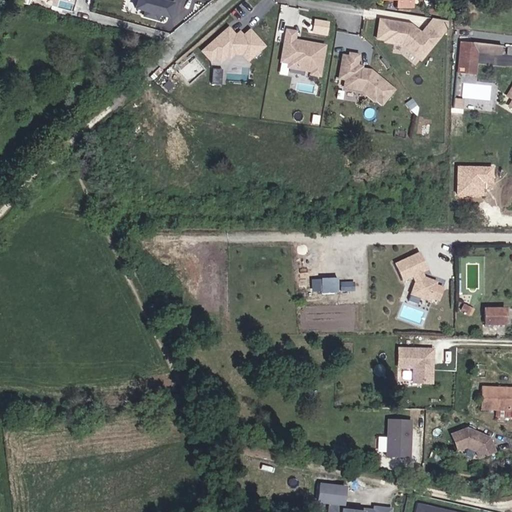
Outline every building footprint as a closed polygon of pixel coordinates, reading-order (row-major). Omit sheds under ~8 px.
[(160,0),(140,0),(137,11),(145,12),(143,18),(160,23),(161,17),(173,20),(177,4),(160,0)] [(398,0),(398,8),(414,9),(414,0),(398,0)] [(412,25),(379,19),(376,40),(384,41),(384,43),(403,46),(423,62),(448,32),(448,23),(433,20),(422,32),(412,25)] [(267,48),(251,30),(245,36),(240,31),(236,35),(229,27),(202,52),(211,62),(216,58),(222,64),(229,58),(232,61),(236,57),(243,57),(249,64),(267,48)] [(299,31),(286,29),(279,64),(287,66),(286,70),(309,74),(310,77),(323,79),(329,45),(298,39),(299,31)] [(502,47),(461,42),(458,75),(477,77),(480,53),(501,56),(502,47)] [(383,107),(397,90),(373,70),(365,69),(365,66),(360,65),(361,55),(349,53),(349,56),(342,55),(338,81),(345,82),(344,90),(362,92),(375,103),(377,102),(383,107)] [(212,69),(211,82),(221,83),(222,69),(212,69)] [(495,166),(457,165),(456,196),(485,196),(486,187),(495,187),(495,166)] [(437,303),(441,290),(434,288),(435,285),(423,280),(421,274),(426,272),(418,255),(395,266),(402,282),(412,278),(414,284),(413,287),(419,299),(428,303),(429,300),(437,303)] [(312,291),(338,291),(338,277),(312,277),(312,291)] [(354,282),(341,281),(341,290),(354,290),(354,282)] [(419,299),(413,287),(409,296),(419,299)] [(486,310),(486,327),(506,326),(506,310),(486,310)] [(428,369),(429,351),(393,351),(393,369),(412,370),(411,383),(430,384),(430,369),(428,369)] [(511,410),(511,387),(481,387),(480,409),(511,410)] [(411,458),(412,420),(388,419),(386,457),(411,458)] [(468,428),(451,434),(457,451),(467,448),(477,450),(479,459),(497,453),(492,438),(468,428)] [(348,486),(319,484),(317,504),(328,504),(326,511),(392,511),(393,507),(374,506),(373,509),(364,508),(364,510),(346,509),(348,486)] [(457,511),(417,503),(415,511),(457,511)]
